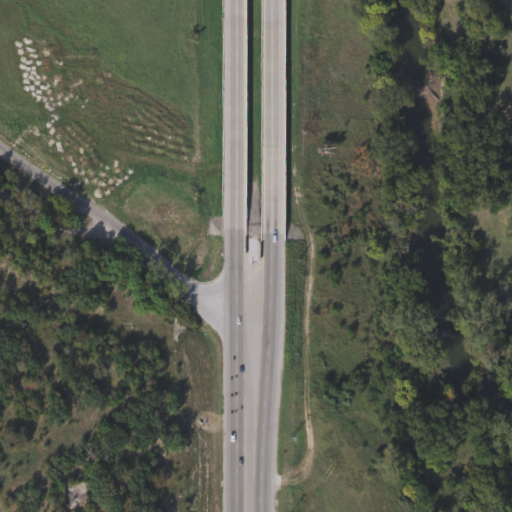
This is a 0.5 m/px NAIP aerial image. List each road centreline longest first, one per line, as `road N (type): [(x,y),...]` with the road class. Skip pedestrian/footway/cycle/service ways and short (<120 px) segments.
road 1 (secondary): [(250,350),(269,242),(269,0)]
road 2 (secondary): [(235,0),(236,233),(250,350)]
road 3 (residential): [(0,149),(113,227),(250,350)]
road 4 (secondary): [(244,511),(250,350)]
